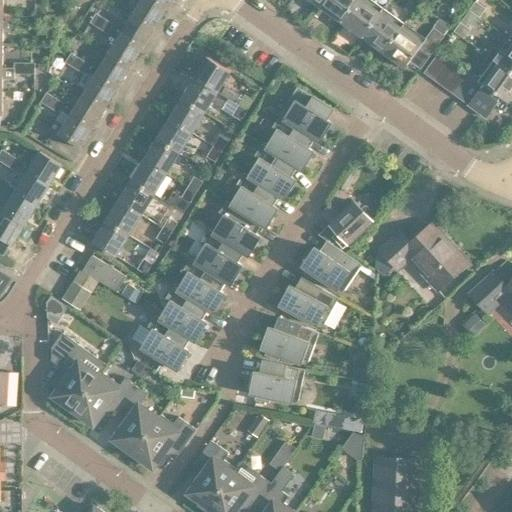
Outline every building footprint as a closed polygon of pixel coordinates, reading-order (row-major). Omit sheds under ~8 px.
[(0,0),(0,23),(3,23),(13,24),(13,17),(13,15),(3,15),(2,0),(0,0)] [(166,10),(149,0),(140,0),(131,16),(153,30),(166,10)] [(149,0),(166,10),(171,0),(149,0)] [(306,0),(319,9),(324,0),(306,0)] [(324,0),(319,9),(340,24),(357,0),(324,0)] [(382,10),(367,0),(357,0),(340,24),(361,39),(382,10)] [(468,12),(478,19),(485,10),(474,2),(468,12)] [(403,25),(382,10),(361,39),(382,55),(403,25)] [(89,24),(97,30),(103,20),(95,15),(89,24)] [(153,30),(131,16),(119,36),(141,50),(153,30)] [(13,24),(13,28),(23,29),(24,18),(13,17),(13,24)] [(34,18),(24,18),(23,29),(34,29),(34,18)] [(106,35),(112,26),(103,20),(97,30),(106,35)] [(432,29),(444,37),(450,28),(439,20),(432,29)] [(0,23),(0,47),(2,47),(2,34),(13,34),(13,28),(13,24),(3,23),(0,23)] [(453,33),(463,40),(469,31),(459,23),(453,33)] [(424,40),(403,25),(382,55),(403,70),(408,62),(419,71),(444,37),(432,29),(424,40)] [(141,50),(119,36),(106,56),(129,70),(141,50)] [(511,43),(508,40),(492,61),(511,75),(511,43)] [(422,74),(432,81),(448,61),(437,53),(422,74)] [(64,64),(73,69),(79,60),(70,55),(64,64)] [(129,70),(106,56),(94,75),(116,89),(129,70)] [(206,58),(193,79),(217,94),(230,73),(206,58)] [(82,75),(87,66),(79,60),(73,69),(82,75)] [(432,81),(442,88),(457,67),(448,61),(432,81)] [(461,102),(470,109),(480,116),(495,96),(507,105),(511,97),(511,75),(492,61),(477,82),(476,81),(461,102)] [(23,64),(13,64),(13,69),(14,69),(14,75),(23,75),(23,64)] [(34,64),(23,64),(23,75),(33,76),(34,64)] [(442,88),(451,95),(467,74),(457,67),(442,88)] [(0,69),(0,93),(2,94),(2,81),(13,81),(14,75),(14,69),(13,69),(2,69),(0,69)] [(476,81),(467,74),(451,95),(461,102),(476,81)] [(94,75),(82,95),(104,109),(116,89),(94,75)] [(180,100),(205,115),(217,94),(193,79),(180,100)] [(224,87),(219,95),(234,105),(239,96),(224,87)] [(296,89),(278,118),(313,141),(318,144),(330,125),(325,122),(332,111),(296,89)] [(0,93),(0,117),(2,117),(8,117),(8,102),(8,94),(2,94),(0,93)] [(40,104),(48,109),(54,99),(45,94),(40,104)] [(92,129),(104,109),(82,95),(69,115),(92,129)] [(244,96),(237,107),(246,112),(253,101),(244,96)] [(54,99),(48,109),(57,114),(63,105),(54,99)] [(168,120),(192,135),(205,115),(180,100),(168,120)] [(233,133),(246,112),(237,107),(231,117),(229,116),(223,126),(233,133)] [(79,150),(92,129),(69,115),(62,127),(49,119),(44,128),(79,150)] [(275,133),(265,149),(265,150),(296,169),(295,170),(300,173),(312,153),(307,150),(313,141),(278,118),(270,130),(275,133)] [(168,120),(155,141),(179,156),(192,135),(168,120)] [(212,148),(221,153),(227,143),(218,137),(212,148)] [(167,176),(179,156),(155,141),(142,161),(167,176)] [(295,170),(296,169),(265,150),(265,149),(260,146),(253,158),(258,161),(248,177),(247,178),(278,197),(278,198),(283,201),(295,182),(290,179),(295,170)] [(221,153),(212,148),(205,158),(214,164),(221,153)] [(0,151),(0,163),(4,166),(10,156),(1,151),(0,151)] [(357,161),(366,166),(371,157),(361,152),(357,161)] [(26,173),(48,187),(61,166),(39,153),(26,173)] [(19,162),(10,156),(4,166),(13,171),(19,162)] [(154,196),(167,176),(142,161),(130,181),(154,196)] [(36,207),(48,187),(26,173),(14,193),(36,207)] [(344,191),(353,177),(345,173),(337,187),(344,191)] [(265,230),(277,210),(272,207),(278,198),(278,197),(247,178),(248,177),(242,174),(235,187),(240,190),(230,206),(229,207),(260,226),(260,227),(265,230)] [(193,178),(186,188),(195,194),(202,183),(193,178)] [(130,181),(117,202),(142,217),(154,196),(130,181)] [(183,214),(195,194),(186,188),(180,198),(172,193),(165,204),(183,214)] [(24,227),(36,207),(14,193),(2,213),(24,227)] [(129,237),(142,217),(117,202),(105,222),(129,237)] [(254,236),(260,227),(260,226),(229,207),(230,206),(225,203),(217,215),(222,218),(212,234),(212,235),(242,254),(242,255),(247,258),(259,239),(254,236)] [(340,216),(330,205),(319,214),(329,226),(328,227),(336,235),(332,238),(342,249),(346,246),(347,246),(372,223),(353,203),(340,216)] [(0,240),(11,247),(24,227),(2,213),(0,215),(0,240)] [(170,235),(177,224),(168,219),(161,229),(170,235)] [(116,258),(129,237),(105,222),(91,243),(116,258)] [(409,244),(399,232),(386,245),(378,253),(379,254),(375,258),(374,271),(381,277),(392,268),(397,273),(408,263),(435,293),(468,263),(432,223),(409,244)] [(164,245),(170,235),(161,229),(155,240),(164,245)] [(194,264),(225,283),(224,283),(229,287),(241,267),(236,264),(242,255),(242,254),(212,235),(212,234),(207,231),(199,244),(204,247),(194,263),(194,264)] [(318,252),(313,249),(300,268),(305,271),(302,275),(314,283),(317,279),(336,292),(343,291),(360,266),(325,242),(318,252)] [(145,276),(158,255),(149,249),(136,270),(145,276)] [(125,278),(90,257),(81,272),(115,293),(125,278)] [(219,293),(224,283),(225,283),(194,264),(194,263),(189,260),(182,272),(187,275),(177,291),(176,292),(207,311),(207,312),(212,315),(224,296),(219,293)] [(511,281),(506,287),(492,272),(468,294),(488,316),(499,306),(493,300),(497,296),(511,312),(511,281)] [(289,287),(278,307),(282,309),(280,314),(293,321),(295,317),(316,328),(323,326),(337,299),(300,279),(294,290),(289,287)] [(63,301),(73,307),(84,290),(74,284),(63,301)] [(126,284),(120,295),(134,304),(141,294),(126,284)] [(169,304),(159,320),(158,320),(189,340),(194,344),(206,324),(201,321),(207,312),(207,311),(176,292),(177,291),(171,288),(164,300),(169,304)] [(56,301),(49,297),(45,304),(46,319),(55,325),(67,308),(56,301)] [(474,337),(485,326),(475,315),(463,327),(474,337)] [(146,329),(151,332),(140,350),(176,372),(188,353),(183,349),(189,340),(158,320),(159,320),(154,317),(146,329)] [(273,331),(268,329),(260,350),(265,352),(263,357),(277,362),(278,357),(300,365),(307,362),(317,334),(278,319),(273,331)] [(62,407),(63,408),(71,414),(105,366),(61,335),(51,349),(51,362),(68,375),(52,398),(63,406),(62,407)] [(267,404),(268,399),(291,404),(297,400),(303,371),(262,362),(259,374),(253,373),(249,395),(254,396),(253,401),(267,404)] [(355,381),(365,381),(366,365),(355,365),(355,381)] [(118,411),(125,402),(135,388),(124,380),(119,387),(101,374),(106,367),(105,366),(71,414),(80,420),(81,419),(92,427),(108,404),(118,411)] [(15,375),(0,373),(0,405),(14,406),(15,375)] [(122,450),(131,457),(160,416),(159,416),(157,419),(139,406),(146,396),(135,388),(125,402),(118,411),(128,418),(112,441),(123,449),(122,450)] [(179,397),(193,399),(194,391),(181,389),(179,397)] [(173,425),(160,416),(131,457),(140,463),(141,462),(152,470),(168,447),(178,454),(195,431),(178,418),(173,425)] [(248,433),(256,439),(267,423),(259,417),(248,433)] [(347,417),(345,431),(361,434),(364,421),(347,417)] [(321,439),(324,427),(314,425),(311,437),(321,439)] [(361,455),(362,436),(349,434),(347,454),(361,455)] [(197,504),(206,511),(235,470),(223,462),(228,455),(210,442),(193,465),(203,472),(187,495),(198,503),(197,504)] [(285,442),(281,449),(290,455),(295,449),(285,442)] [(274,458),(269,464),(279,471),(284,465),(274,458)] [(374,459),(371,511),(415,511),(418,461),(374,459)] [(282,469),(270,485),(253,508),(258,511),(293,511),(283,505),(288,498),(281,493),(293,477),(282,469)] [(248,479),(235,470),(206,511),(207,511),(235,511),(243,501),(253,508),(270,485),(253,473),(248,479)]
